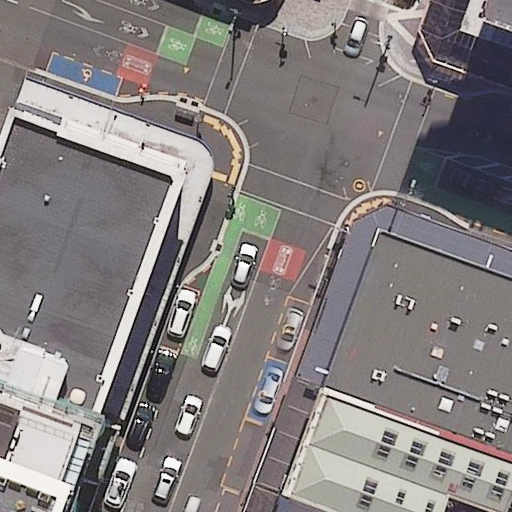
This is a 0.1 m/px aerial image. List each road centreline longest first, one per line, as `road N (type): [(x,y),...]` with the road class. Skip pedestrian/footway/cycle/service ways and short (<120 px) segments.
road 1 (secondary): [(177,511),(274,218),(328,97)]
road 2 (tertiary): [(59,0),(328,97)]
road 3 (tertiary): [(328,97),(511,164)]
